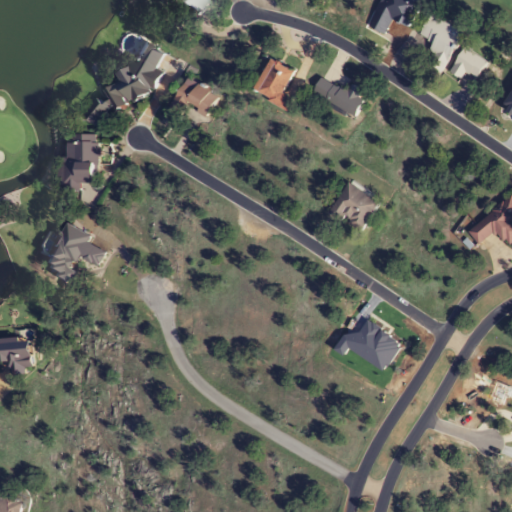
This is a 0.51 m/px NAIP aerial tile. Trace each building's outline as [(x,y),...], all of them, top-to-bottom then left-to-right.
[(174,0),(174,1),(200,16),(208,2),(204,0),(174,0)] [(464,35),(432,14),(418,36),(433,45),(422,64),(439,75),(464,35)] [(154,88),(167,95),(183,65),(139,41),(106,102),(120,110),(125,101),(142,110),(154,88)] [(283,94),(295,71),(271,58),(253,92),(288,110),(294,99),(283,94)] [(206,117),(219,95),(188,76),(168,109),(182,118),(189,106),(206,117)] [(356,117),(364,101),(359,99),(363,91),(351,85),(347,92),(320,78),(312,95),(356,117)] [(98,121),(109,109),(102,102),(90,114),(98,121)] [(61,162),(61,186),(96,186),(97,135),(69,135),(69,162),(61,162)] [(379,202),(348,183),(330,214),(361,233),(379,202)] [(511,198),(466,230),(478,246),(496,233),(506,247),(511,242),(511,198)] [(31,339),(0,340),(0,364),(9,364),(10,373),(33,372),(31,339)] [(19,511),(22,501),(0,495),(0,511),(19,511)]
